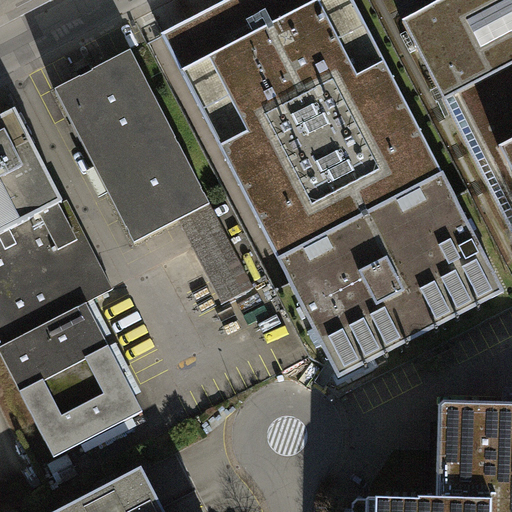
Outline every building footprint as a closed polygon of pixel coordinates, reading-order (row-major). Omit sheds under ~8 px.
[(351,0),(232,0),(162,36),(339,378),(503,293),(351,0)] [(511,0),(448,0),(403,23),(443,101),(511,65),(511,0)] [(55,92),(134,245),(179,222),(210,206),(131,53),(55,92)] [(511,65),(443,101),(511,233),(511,65)] [(0,348),(87,304),(59,251),(77,242),(58,206),(63,204),(15,113),(0,120),(0,348)] [(67,202),(63,204),(58,206),(77,242),(59,251),(87,304),(113,290),(67,202)] [(179,222),(193,249),(224,233),(210,206),(179,222)] [(253,289),(224,233),(193,249),(222,305),(253,289)] [(87,304),(0,348),(0,353),(54,459),(143,413),(87,304)] [(511,511),(511,406),(444,404),(439,409),(439,422),(437,499),(418,499),(418,501),(368,500),(366,502),(358,502),(356,504),(355,511),(511,511)] [(437,499),(439,422),(430,422),(429,450),(393,449),(369,487),(368,500),(418,501),(418,499),(437,499)] [(164,511),(142,468),(57,511),(164,511)] [(22,473),(0,483),(0,511),(10,511),(36,499),(22,473)]
